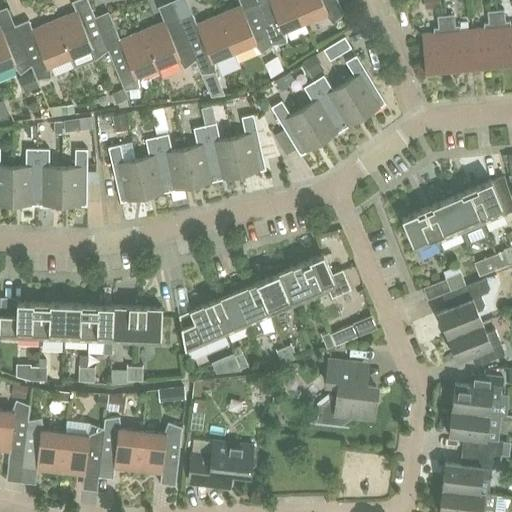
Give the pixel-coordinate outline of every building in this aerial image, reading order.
[(66,16),(54,21),(69,57),(86,50),(94,61),(107,51),(101,36),(86,0),(76,0),(71,2),(77,16),(69,19),(66,16)] [(266,0),(254,5),(270,45),(287,43),(285,30),(302,23),(292,0),(266,0)] [(292,0),(302,23),(321,15),(328,25),(341,15),(335,0),(292,0)] [(438,0),(423,0),(425,9),(440,7),(438,0)] [(230,9),(217,15),(232,52),(250,45),(257,54),(260,52),(270,77),(281,70),(270,45),(254,5),(233,14),(230,9)] [(503,10),(494,11),(499,65),(511,63),(511,25),(509,26),(509,20),(505,20),(503,10)] [(482,29),(471,29),(474,67),(499,65),(494,11),(485,12),(486,22),(481,23),(482,29)] [(177,20),(193,59),(199,73),(212,71),(211,60),(232,52),(217,15),(202,21),(203,26),(195,29),(190,15),(177,20)] [(452,15),(444,16),(449,69),(474,67),(471,29),(460,30),(458,25),(453,25),(452,15)] [(449,69),(444,16),(435,17),(436,27),(430,28),(431,33),(419,35),(423,71),(449,69)] [(153,24),(140,30),(155,66),(173,59),(181,69),(193,59),(177,20),(156,29),(153,24)] [(31,65),(33,72),(36,80),(49,79),(48,66),(69,57),(54,21),(39,27),(40,31),(32,34),(27,21),(15,25),(31,65)] [(0,70),(10,67),(18,76),(31,65),(15,25),(0,31),(0,70)] [(113,31),(101,36),(107,51),(122,89),(135,87),(134,75),(155,66),(140,30),(127,35),(127,41),(119,44),(113,31)] [(345,35),(323,49),(329,60),(351,47),(345,35)] [(302,62),(311,78),(324,70),(314,55),(302,62)] [(354,76),(344,82),(364,116),(385,103),(356,55),(346,61),(354,76)] [(33,72),(18,78),(24,93),(39,87),(36,80),(33,72)] [(282,76),(286,84),(293,80),(288,73),(282,76)] [(324,74),(313,80),(342,129),(364,116),(344,82),(333,89),(324,74)] [(288,87),(282,76),(274,81),(280,92),(288,87)] [(205,83),(209,93),(217,90),(213,80),(205,83)] [(312,101),(302,108),(322,141),(342,129),(313,80),(303,86),(312,101)] [(123,89),(111,94),(116,104),(127,99),(123,89)] [(4,100),(0,101),(0,117),(9,114),(4,100)] [(322,141),(302,108),(290,115),(282,100),(270,106),(300,155),(322,141)] [(74,105),(60,106),(61,114),(75,112),(74,105)] [(163,108),(150,109),(151,121),(165,119),(163,108)] [(197,144),(184,147),(192,185),(216,180),(204,124),(202,112),(190,115),(197,144)] [(129,129),(125,113),(112,116),(116,132),(129,129)] [(244,133),(232,136),(240,175),(265,169),(252,114),(241,117),(244,133)] [(75,130),(73,118),(63,119),(65,131),(75,130)] [(61,133),(61,122),(53,122),(54,133),(61,133)] [(240,175),(232,136),(219,139),(216,122),(204,124),(216,180),(240,175)] [(34,139),(34,125),(25,126),(25,139),(34,139)] [(168,133),(156,135),(168,190),(192,185),(184,147),(172,150),(168,133)] [(149,155),(136,157),(144,195),(168,190),(156,135),(145,137),(149,155)] [(144,195),(136,157),(123,161),(119,143),(107,146),(119,201),(144,195)] [(0,202),(12,203),(12,165),(0,164),(0,149),(0,147),(0,202)] [(12,203),(36,203),(38,147),(25,147),(25,166),(12,165),(12,203)] [(38,147),(36,203),(62,204),(62,166),(50,166),(51,148),(38,147)] [(86,204),(87,149),(75,148),(75,166),(62,166),(62,204),(86,204)] [(511,201),(503,175),(467,190),(481,223),(511,209),(511,201)] [(467,190),(445,200),(459,233),(481,223),(467,190)] [(445,200),(423,209),(438,242),(459,233),(445,200)] [(438,242),(423,209),(400,219),(415,252),(438,242)] [(511,246),(494,254),(500,267),(511,261),(511,246)] [(492,247),(486,250),(494,269),(500,267),(494,254),(492,247)] [(322,253),(300,263),(314,296),(328,289),(331,297),(350,289),(342,269),(331,274),(322,253)] [(329,253),(323,255),(326,262),(332,260),(329,253)] [(300,263),(278,272),(292,305),(314,296),(300,263)] [(458,265),(449,268),(458,288),(466,285),(458,265)] [(449,268),(443,271),(446,278),(451,291),(458,288),(449,268)] [(292,305),(278,272),(256,281),(270,315),(292,305)] [(447,308),(436,312),(445,336),(480,323),(476,312),(482,309),(484,303),(481,295),(490,291),(485,278),(466,285),(458,288),(451,291),(442,295),(447,308)] [(256,281),(234,291),(248,324),(252,335),(263,330),(259,319),(270,315),(256,281)] [(211,300),(225,333),(248,324),(234,291),(211,300)] [(0,335),(38,337),(40,302),(15,301),(0,299),(0,335)] [(211,300),(178,314),(185,351),(202,343),(225,333),(211,300)] [(38,337),(62,339),(64,303),(40,302),(38,337)] [(64,303),(62,339),(86,340),(88,304),(64,303)] [(88,304),(87,340),(103,341),(102,353),(110,353),(111,341),(112,305),(88,304)] [(111,341),(134,342),(136,306),(112,305),(111,341)] [(136,306),(134,342),(160,343),(161,307),(136,306)] [(329,332),(334,344),(358,335),(353,323),(329,332)] [(480,323),(445,336),(454,360),(474,353),(479,363),(502,355),(498,343),(493,330),(484,334),(480,323)] [(328,331),(321,335),(326,348),(334,344),(328,331)] [(239,344),(231,348),(234,352),(240,368),(248,365),(239,344)] [(291,344),(283,347),(289,359),(296,356),(291,344)] [(283,347),(276,350),(282,362),(289,359),(283,347)] [(234,352),(215,360),(220,372),(232,371),(240,368),(234,352)] [(77,355),(77,364),(79,364),(78,366),(85,366),(86,356),(86,355),(77,355)] [(318,407),(316,421),(341,424),(356,414),(372,416),(376,385),(354,383),(356,362),(328,359),(326,383),(337,384),(336,393),(318,407)] [(126,365),(126,379),(133,379),(134,365),(126,365)] [(134,365),(133,379),(141,380),(142,366),(134,365)] [(37,366),(36,379),(46,380),(46,366),(37,366)] [(85,366),(85,381),(94,381),(94,366),(85,366)] [(453,383),(450,408),(488,413),(490,388),(500,389),(501,377),(476,374),(474,386),(453,383)] [(194,379),(192,396),(199,397),(202,378),(194,379)] [(13,383),(11,396),(25,398),(26,385),(13,383)] [(184,405),(185,389),(173,388),(171,403),(184,405)] [(59,390),(58,399),(68,400),(69,391),(59,390)] [(107,394),(106,409),(124,410),(125,396),(107,394)] [(97,396),(97,405),(105,405),(105,396),(97,396)] [(21,463),(21,469),(27,419),(29,403),(16,399),(11,411),(0,409),(0,447),(2,445),(8,446),(7,461),(21,463)] [(468,436),(467,450),(492,453),(500,454),(502,440),(485,438),(488,413),(450,408),(447,433),(468,436)] [(124,469),(137,470),(141,439),(142,431),(120,428),(118,415),(105,418),(98,476),(112,477),(114,463),(121,463),(124,469)] [(47,471),(59,472),(64,432),(43,430),(41,417),(27,419),(21,469),(37,470),(38,465),(43,466),(47,471)] [(82,475),(98,476),(105,418),(104,418),(103,429),(89,423),(85,435),(64,432),(59,472),(73,474),(77,470),(83,470),(82,475)] [(141,439),(137,470),(149,472),(153,467),(160,469),(158,483),(175,485),(182,427),(167,421),(163,433),(142,431),(141,439)] [(193,437),(188,478),(201,480),(201,483),(222,486),(224,471),(249,475),(250,467),(256,463),(251,457),(252,445),(212,440),(193,437)] [(444,461),(441,487),(482,492),(482,491),(478,490),(480,478),(489,479),(492,453),(467,450),(465,463),(444,461)] [(480,511),(482,492),(441,487),(438,511),(480,511)]
